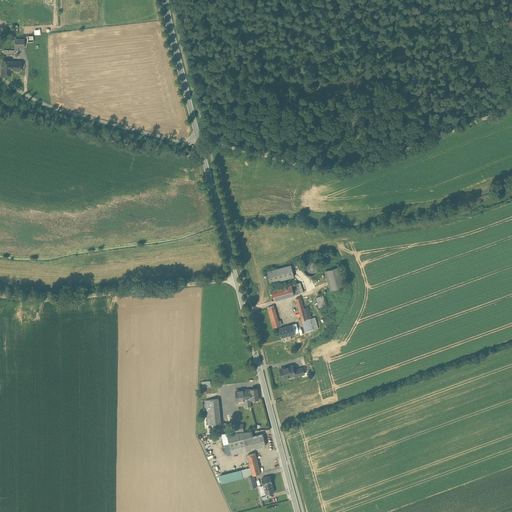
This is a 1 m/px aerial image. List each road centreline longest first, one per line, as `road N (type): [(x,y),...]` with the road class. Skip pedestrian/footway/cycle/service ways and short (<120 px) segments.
road 1 (tertiary): [(166,0),(297,511)]
road 2 (track): [(511,106),(338,170),(207,139)]
road 3 (track): [(234,281),(85,299),(0,298)]
road 4 (track): [(207,139),(181,141),(53,107),(0,75)]
